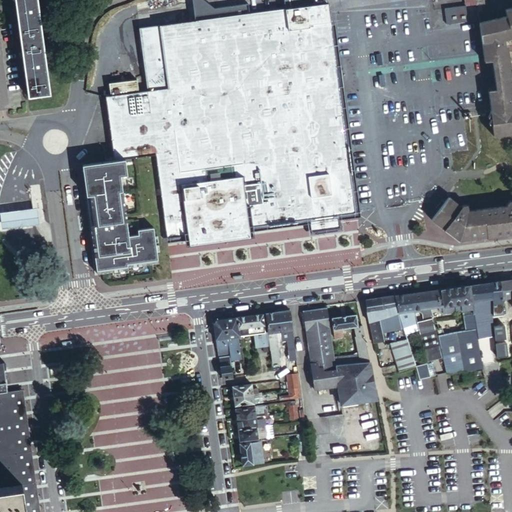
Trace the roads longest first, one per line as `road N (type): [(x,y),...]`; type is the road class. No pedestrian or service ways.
road 1 (primary): [(511,258),(195,300)]
road 2 (residential): [(195,300),(224,511)]
road 3 (residential): [(56,511),(30,322)]
road 4 (residential): [(56,141),(80,315)]
road 5 (residential): [(56,141),(74,123),(87,23),(110,0)]
